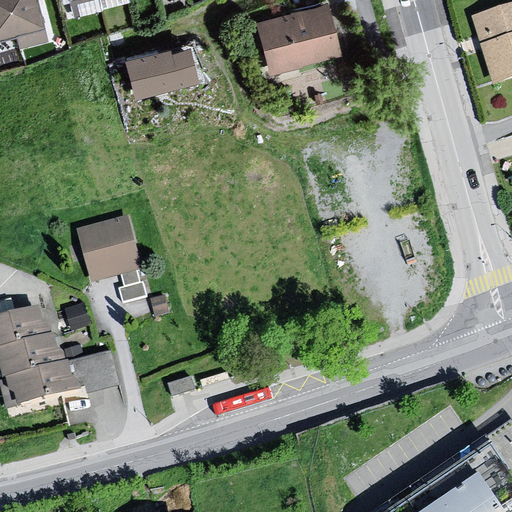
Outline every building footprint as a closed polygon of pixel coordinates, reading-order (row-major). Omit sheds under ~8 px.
[(34,0),(0,0),(0,37),(41,27),(34,0)] [(328,2),(255,21),(269,73),(342,54),(328,2)] [(511,4),(473,17),(495,85),(511,80),(511,4)] [(187,40),(124,56),(135,98),(198,82),(187,40)] [(129,216),(78,230),(91,280),(142,266),(129,216)] [(165,295),(151,299),(156,317),(170,314),(165,295)] [(85,304),(67,308),(72,327),(90,322),(85,304)] [(41,308),(0,317),(0,350),(53,336),(41,308)] [(53,336),(0,350),(0,374),(2,379),(65,362),(53,336)] [(65,362),(2,379),(18,406),(83,390),(65,362)] [(192,377),(169,384),(173,397),(196,390),(192,377)] [(511,511),(511,472),(494,446),(394,511),(511,511)]
